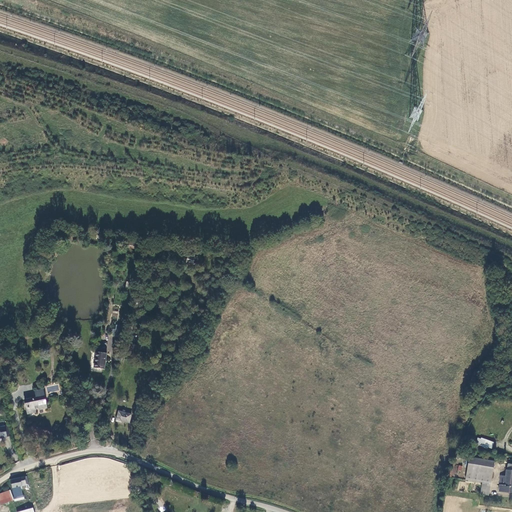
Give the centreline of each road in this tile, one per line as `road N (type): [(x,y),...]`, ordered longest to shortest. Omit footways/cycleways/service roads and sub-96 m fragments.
road 1 (track): [(0,47),(274,141),(511,244)]
road 2 (track): [(511,198),(40,0)]
road 3 (tertiary): [(284,511),(204,490),(115,451),(83,452),(0,480)]
road 4 (track): [(511,258),(301,166)]
